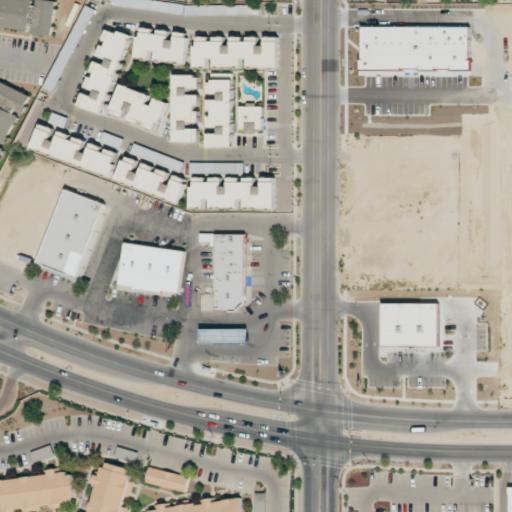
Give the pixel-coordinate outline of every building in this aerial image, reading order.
[(56,1),(44,0),(0,0),(0,28),(52,34),(56,1)] [(45,87),(55,92),(95,9),(85,4),(45,87)] [(79,106),(105,115),(132,34),(106,25),(79,106)] [(186,65),(190,32),(139,26),(135,59),(186,65)] [(279,69),(279,36),(194,35),(194,68),(279,69)] [(173,143),(200,143),(200,73),(173,73),(173,143)] [(234,147),(234,74),(207,74),(207,147),(234,147)] [(0,161),(31,94),(0,79),(0,161)] [(168,99),(121,83),(110,115),(158,131),(168,99)] [(263,102),(240,102),(239,133),(262,133),(263,102)] [(32,148),(111,176),(120,151),(90,141),(90,139),(42,122),(32,148)] [(100,143),(121,149),(124,138),(103,132),(100,143)] [(181,173),(185,162),(134,143),(130,153),(181,173)] [(180,202),(189,176),(124,155),(116,181),(180,202)] [(191,208),(210,209),(210,208),(277,209),(277,176),(259,176),(226,175),(226,176),(192,176),(191,208)] [(106,201),(65,187),(39,263),(80,278),(106,201)] [(215,311),(247,311),(247,233),(201,233),(201,241),(215,241),(215,311)] [(120,286),(180,295),(186,249),(126,241),(120,286)] [(212,309),(212,294),(200,294),(201,309),(212,309)] [(383,304),(383,346),(439,346),(439,303),(383,304)] [(124,511),(135,467),(106,461),(103,472),(96,470),(86,511),(124,511)] [(145,484),(186,491),(189,475),(148,468),(145,484)] [(0,511),(21,511),(79,504),(75,472),(65,473),(64,470),(0,478),(0,511)] [(245,511),(243,493),(150,506),(150,511),(245,511)]
